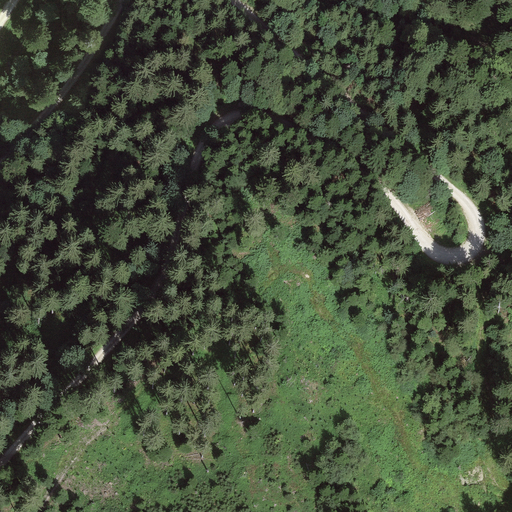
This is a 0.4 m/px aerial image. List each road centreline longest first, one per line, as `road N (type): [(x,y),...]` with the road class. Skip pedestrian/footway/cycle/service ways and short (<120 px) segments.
road 1 (track): [(229,0),(456,193),(474,217),(473,246),(451,256),(430,249),(371,175),(303,132),(256,117),(221,123),(199,155),(160,283),(0,466)]
road 2 (track): [(469,251),(483,294),(489,454),(511,492)]
road 3 (track): [(0,166),(84,63),(123,0)]
